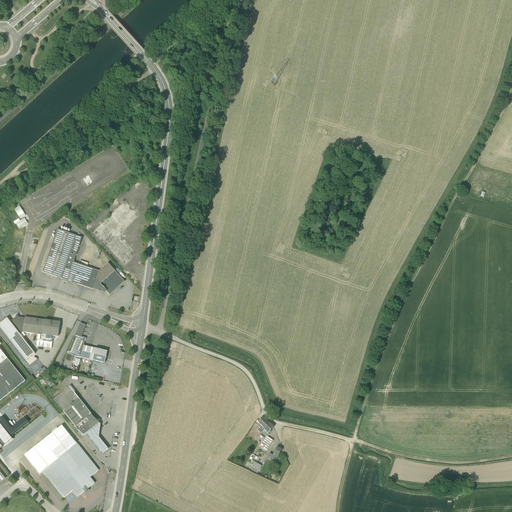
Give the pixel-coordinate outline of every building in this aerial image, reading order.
[(20,207),(14,210),(20,219),(25,216),(20,207)] [(25,219),(16,224),(19,229),(28,224),(25,219)] [(57,229),(42,272),(67,281),(72,282),(93,290),(94,289),(100,291),(103,288),(110,296),(124,282),(108,264),(99,272),(74,263),(75,260),(74,260),(77,251),(78,251),(79,249),(78,248),(82,238),(57,229)] [(0,324),(0,327),(25,361),(35,354),(17,332),(37,334),(36,347),(52,349),(52,338),(59,337),(62,324),(17,317),(11,323),(8,319),(0,324)] [(73,356),(104,364),(104,363),(107,352),(83,346),(85,338),(81,337),(86,326),(80,323),(65,360),(71,362),(73,356)] [(0,340),(0,397),(21,381),(0,352),(0,347),(4,345),(0,340)] [(54,385),(47,376),(39,382),(46,391),(54,385)] [(84,438),(86,436),(100,425),(79,399),(63,412),(84,438)] [(269,425),(263,419),(258,424),(258,425),(256,427),(259,430),(260,430),(258,432),(260,434),(269,425)] [(101,427),(100,425),(86,436),(103,456),(109,452),(99,439),(101,427)] [(268,435),(273,429),(269,425),(260,434),(265,439),(260,448),(266,452),(268,449),(273,442),(267,438),(269,436),(268,435)] [(42,472),(64,500),(73,493),(78,499),(95,485),(90,480),(99,473),(62,426),(24,456),(39,474),(42,472)] [(260,444),(261,445),(262,444),(261,443),(264,440),(259,436),(255,440),(260,444)] [(275,464),(281,451),(276,448),(272,457),(269,455),(268,458),(267,460),(271,462),(272,460),(273,461),(273,462),(275,464)] [(262,468),(252,462),(250,465),(252,466),(250,471),(257,475),(259,473),(262,468)]
